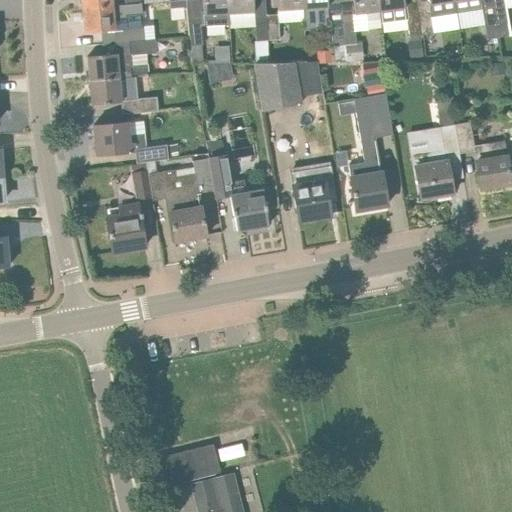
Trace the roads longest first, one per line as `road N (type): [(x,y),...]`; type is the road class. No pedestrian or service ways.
road 1 (secondary): [(83,318),(511,236)]
road 2 (residential): [(83,318),(47,161),(33,0)]
road 3 (unclassified): [(129,511),(83,318)]
